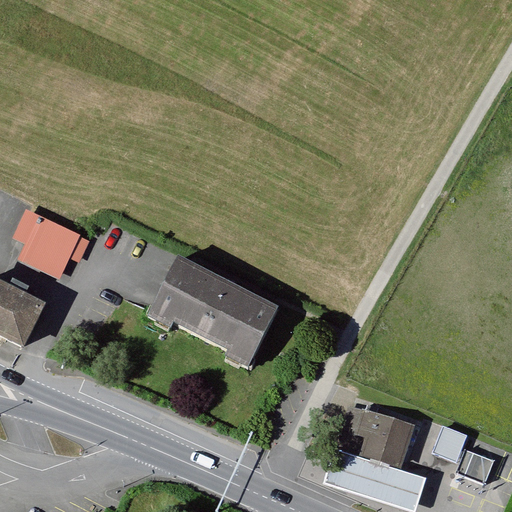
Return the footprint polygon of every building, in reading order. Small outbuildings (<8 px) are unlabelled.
[(78,268),(90,242),(30,214),(16,242),(27,247),(20,262),(60,281),(68,263),(78,268)] [(257,376),(289,314),(190,262),(157,324),(178,335),(182,327),(240,357),(236,365),(257,376)] [(51,311),(0,286),(0,334),(33,350),(51,311)] [(328,473),(324,484),(409,511),(414,511),(418,500),(425,478),(402,470),(417,424),(377,411),(362,459),(335,450),(328,473)] [(466,436),(445,428),(435,452),(456,460),(466,436)] [(464,468),(488,478),(496,460),(473,449),(464,468)]
